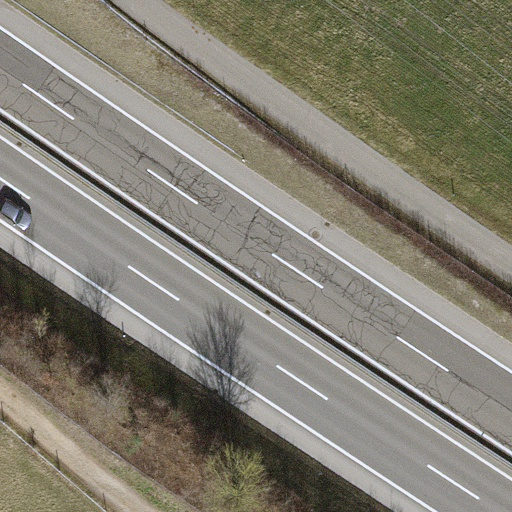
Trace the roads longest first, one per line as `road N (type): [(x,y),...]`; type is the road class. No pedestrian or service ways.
road 1 (motorway): [(511,407),(0,62)]
road 2 (motorway): [(0,180),(495,511)]
road 3 (track): [(133,0),(511,268)]
road 4 (track): [(133,511),(0,397)]
